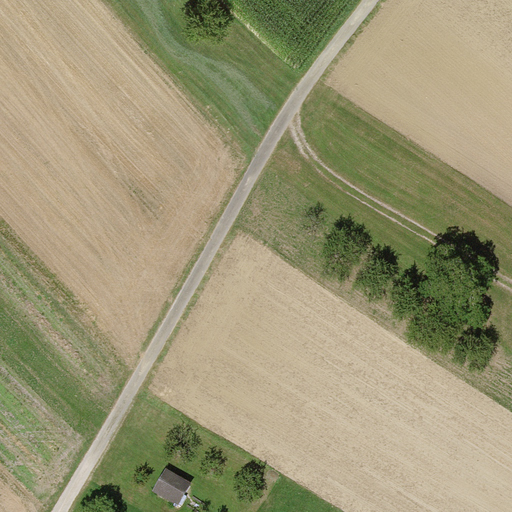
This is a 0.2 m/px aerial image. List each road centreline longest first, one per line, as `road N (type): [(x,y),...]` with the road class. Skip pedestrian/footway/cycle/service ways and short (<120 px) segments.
road 1 (track): [(289,108),(57,511)]
road 2 (track): [(289,108),(309,165),(511,291)]
road 3 (track): [(370,0),(289,108)]
